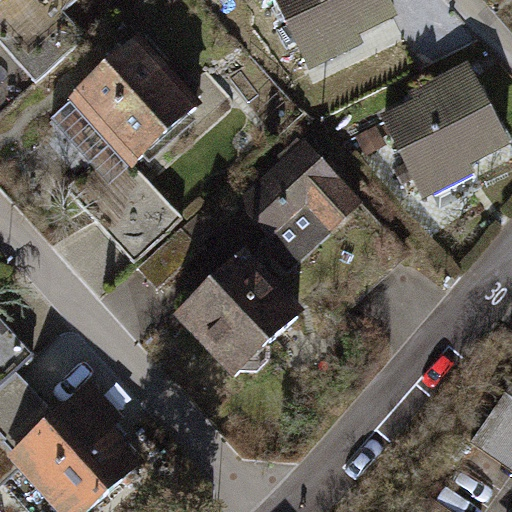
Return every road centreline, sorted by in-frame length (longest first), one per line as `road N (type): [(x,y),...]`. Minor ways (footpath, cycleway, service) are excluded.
road 1 (residential): [(264,511),(0,213)]
road 2 (residential): [(291,511),(511,259)]
